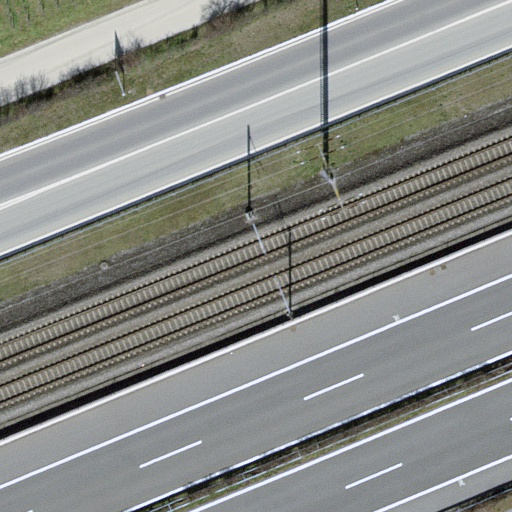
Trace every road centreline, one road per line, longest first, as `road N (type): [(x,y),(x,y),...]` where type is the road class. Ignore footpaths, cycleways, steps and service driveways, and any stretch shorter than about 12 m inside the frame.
road 1 (primary): [(511,0),(0,206)]
road 2 (motorway): [(511,311),(27,511)]
road 3 (motorway): [(287,511),(511,419)]
road 4 (unclassified): [(0,84),(209,0)]
